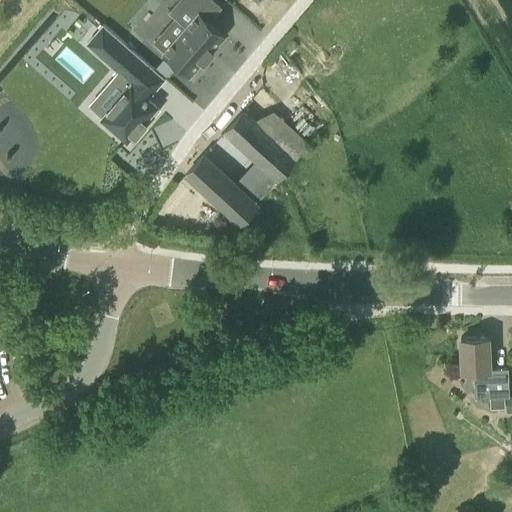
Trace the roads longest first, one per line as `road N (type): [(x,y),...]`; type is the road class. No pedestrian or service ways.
road 1 (tertiary): [(511,294),(391,293),(113,265)]
road 2 (unclassified): [(113,265),(185,147),(307,0)]
road 3 (residential): [(0,426),(51,403),(93,364),(113,265)]
